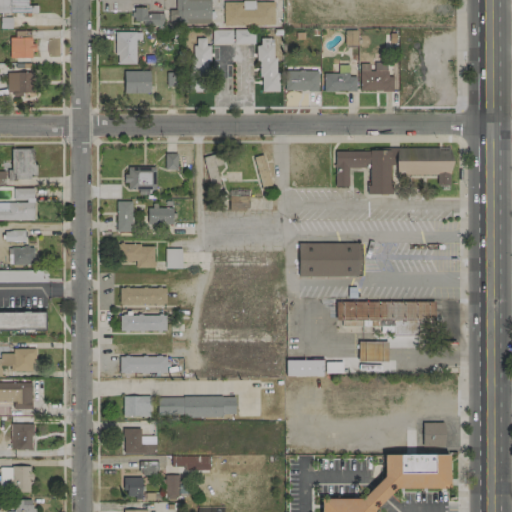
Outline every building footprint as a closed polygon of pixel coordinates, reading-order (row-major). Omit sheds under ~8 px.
[(0,0),(0,12),(29,13),(28,0),(0,0)] [(210,0),(175,0),(175,14),(169,14),(169,23),(210,24),(210,0)] [(274,24),(274,1),(245,2),(245,1),(222,1),(223,25),(274,24)] [(163,28),(163,13),(145,12),(146,7),(133,7),(132,21),(143,21),(143,27),(163,28)] [(231,29),(211,29),(211,44),(231,43),(231,29)] [(233,43),(254,43),(254,29),(234,29),(233,43)] [(344,45),(356,44),(356,29),(344,30),(344,45)] [(135,64),(135,39),(141,39),(141,32),(115,31),(115,63),(135,64)] [(9,37),(9,57),(32,57),(32,37),(9,37)] [(208,38),(192,37),(191,91),(207,91),(208,38)] [(259,91),(276,91),(274,37),(258,38),(259,91)] [(359,91),(393,90),(393,76),(387,76),(386,62),(371,62),(371,64),(358,64),(359,91)] [(323,73),(323,91),(356,90),(355,76),(348,76),(348,65),(338,65),(338,72),(323,73)] [(149,70),(123,71),(124,93),(149,93),(149,70)] [(317,70),(284,71),(285,90),(318,90),(317,70)] [(8,72),(8,96),(18,96),(18,92),(33,92),(33,72),(8,72)] [(448,184),(447,147),(372,147),(373,150),(333,151),(332,185),(346,185),(346,167),(367,167),(367,185),(365,185),(364,193),(389,194),(389,185),(386,185),(386,164),(392,164),(395,173),(435,173),(435,184),(448,184)] [(34,148),(11,149),(11,178),(34,178),(34,148)] [(176,153),(164,153),(164,169),(176,169),(176,153)] [(222,164),(220,153),(204,156),(210,189),(220,187),(215,166),(222,164)] [(271,185),(262,154),(253,157),(261,188),(271,185)] [(154,192),(154,166),(126,166),(126,188),(137,188),(137,192),(154,192)] [(0,219),(33,219),(33,188),(13,188),(13,202),(0,201),(0,219)] [(248,195),(222,194),(222,210),(248,211),(248,195)] [(132,231),(131,201),(115,201),(116,231),(132,231)] [(172,207),(146,208),(147,224),(172,224),(172,207)] [(4,230),(4,241),(24,240),(24,229),(4,230)] [(359,242),(359,275),(296,276),(296,242),(359,242)] [(134,267),(153,267),(154,245),(118,244),(118,261),(135,261),(134,267)] [(11,247),(11,265),(34,264),(33,247),(11,247)] [(181,267),(180,248),(164,248),(164,268),(181,267)] [(0,280),(46,282),(47,276),(33,275),(34,271),(0,269),(0,280)] [(165,304),(165,287),(119,287),(118,303),(165,304)] [(433,301),(434,319),(417,319),(416,333),(393,333),(393,324),(343,326),(342,319),(335,319),(335,301),(433,301)] [(0,329),(43,328),(43,311),(0,311),(0,329)] [(119,329),(165,330),(165,315),(119,314),(119,329)] [(387,340),(387,360),(357,361),(358,341),(387,340)] [(0,375),(0,376),(0,365),(9,365),(9,371),(34,370),(33,348),(11,348),(11,358),(0,357),(0,375)] [(119,373),(165,372),(165,355),(119,356),(119,373)] [(341,373),(342,361),(323,361),(323,359),(286,360),(285,375),(321,375),(321,373),(341,373)] [(31,382),(0,381),(0,415),(10,416),(10,408),(30,409),(31,382)] [(149,416),(149,396),(122,396),(122,415),(149,416)] [(234,396),(156,397),(157,416),(234,415),(234,396)] [(444,446),(444,422),(422,422),(422,446),(444,446)] [(32,449),(32,424),(11,423),(10,449),(32,449)] [(139,428),(119,428),(120,454),(155,453),(154,435),(140,435),(139,428)] [(373,511),(373,510),(395,488),(446,488),(448,454),(383,454),(383,475),(360,497),(320,499),(320,511),(373,511)] [(208,468),(208,455),(175,455),(175,468),(208,468)] [(31,466),(0,466),(0,490),(32,490),(31,466)] [(178,475),(165,474),(164,496),(186,497),(187,481),(178,481),(178,475)] [(141,477),(124,477),(123,495),(141,495),(141,477)] [(6,511),(35,511),(36,507),(31,507),(31,499),(14,499),(14,511),(6,511)]
